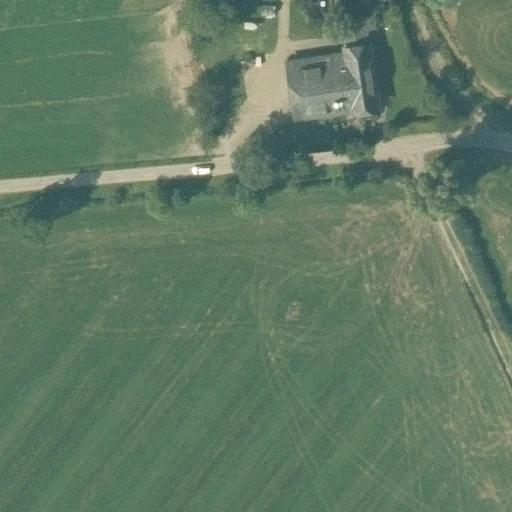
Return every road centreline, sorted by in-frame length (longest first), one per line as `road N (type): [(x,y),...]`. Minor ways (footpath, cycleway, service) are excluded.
road 1 (unclassified): [(511,136),(478,131),(0,178)]
road 2 (track): [(407,138),(511,368)]
road 3 (track): [(506,134),(427,60),(406,0)]
